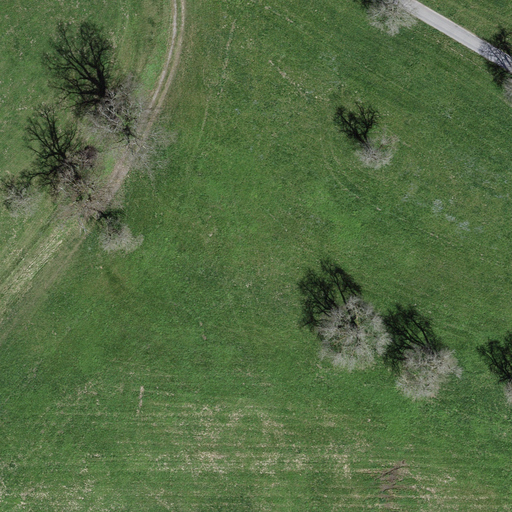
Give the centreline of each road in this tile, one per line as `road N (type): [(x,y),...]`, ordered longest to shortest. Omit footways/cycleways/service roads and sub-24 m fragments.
road 1 (track): [(180,0),(175,54),(118,172),(50,266)]
road 2 (unclassified): [(400,0),(511,65)]
